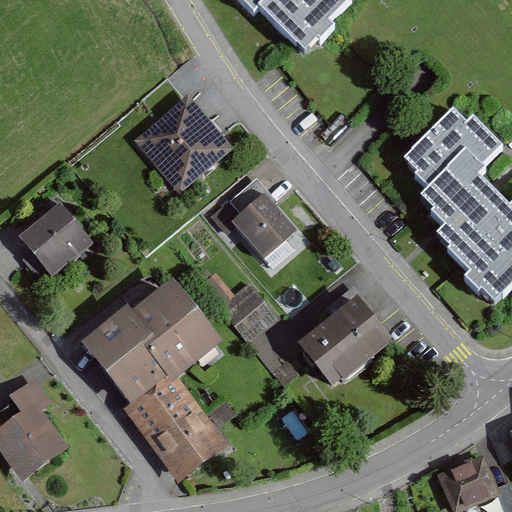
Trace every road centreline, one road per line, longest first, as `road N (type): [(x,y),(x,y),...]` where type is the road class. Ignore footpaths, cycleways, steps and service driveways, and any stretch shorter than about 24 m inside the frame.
road 1 (residential): [(490,398),(274,148),(169,0)]
road 2 (residential): [(223,511),(323,488),(395,458),(490,398)]
road 3 (residential): [(151,511),(133,460),(0,291)]
